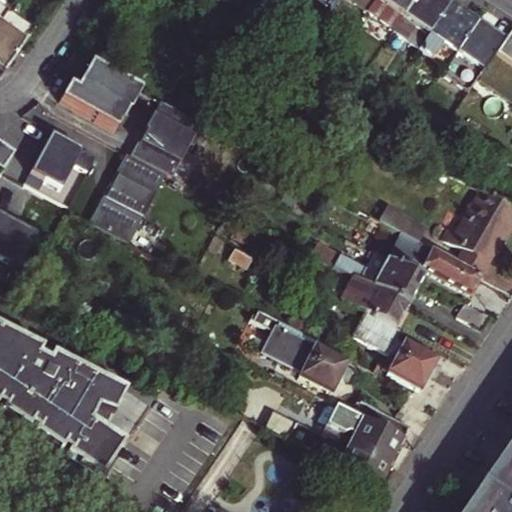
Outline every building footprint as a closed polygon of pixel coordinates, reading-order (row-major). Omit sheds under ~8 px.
[(348,0),(366,13),(375,0),(348,0)] [(384,44),(401,19),(414,0),(375,0),(366,13),(382,23),(373,36),(384,44)] [(432,0),(414,0),(401,19),(428,37),(447,10),(432,0)] [(0,23),(9,11),(0,4),(0,23)] [(428,37),(420,50),(433,59),(441,47),(455,56),(474,29),(447,10),(428,37)] [(0,23),(0,69),(5,72),(35,29),(9,11),(0,23)] [(474,29),(455,56),(483,76),(502,48),(474,29)] [(65,65),(77,72),(74,79),(69,87),(68,89),(65,87),(56,103),(111,132),(122,112),(124,113),(136,92),(71,56),(65,65)] [(190,147),(201,127),(156,103),(141,131),(143,132),(137,142),(136,142),(126,159),(122,157),(106,187),(109,188),(106,193),(103,199),(100,198),(86,226),(125,247),(161,178),(168,181),(186,145),(190,147)] [(262,114),(254,110),(249,117),(258,122),(262,114)] [(483,150),(439,125),(431,138),(466,159),(469,154),(477,159),(483,150)] [(47,137),(26,177),(57,193),(70,169),(83,176),(91,161),(47,137)] [(0,170),(11,155),(0,147),(0,170)] [(511,167),(488,153),(480,166),(495,176),(489,186),(511,199),(511,167)] [(456,238),(445,232),(440,241),(389,213),(382,227),(477,279),(493,253),(497,252),(509,232),(507,228),(511,220),(511,211),(478,193),(463,219),(466,221),(456,238)] [(0,264),(15,272),(36,234),(16,223),(14,226),(0,218),(0,264)] [(352,244),(371,255),(415,278),(420,270),(468,296),(477,279),(382,227),(366,218),(352,244)] [(252,262),(234,253),(229,262),(246,272),(252,262)] [(406,307),(420,281),(415,278),(371,255),(357,281),(406,307)] [(339,301),(365,315),(394,330),(406,307),(357,281),(351,278),(339,301)] [(484,319),(462,307),(456,319),(478,331),(484,319)] [(365,315),(352,339),(392,361),(384,376),(417,394),(434,361),(398,342),(402,334),(394,330),(365,315)] [(344,367),(346,362),(259,316),(254,326),(273,336),(262,356),(300,376),(297,381),(330,398),(346,368),(344,367)] [(0,411),(93,474),(116,440),(104,432),(123,395),(50,356),(46,363),(37,358),(40,351),(0,330),(0,411)] [(93,474),(101,479),(147,408),(123,395),(104,432),(116,440),(93,474)] [(287,443),(300,450),(364,482),(379,490),(402,444),(352,419),(326,406),(317,425),(325,428),(317,442),(294,430),(287,443)] [(402,444),(409,431),(359,406),(352,419),(402,444)] [(507,446),(499,458),(502,461),(499,465),(466,511),(511,511),(511,444),(510,448),(507,446)]
